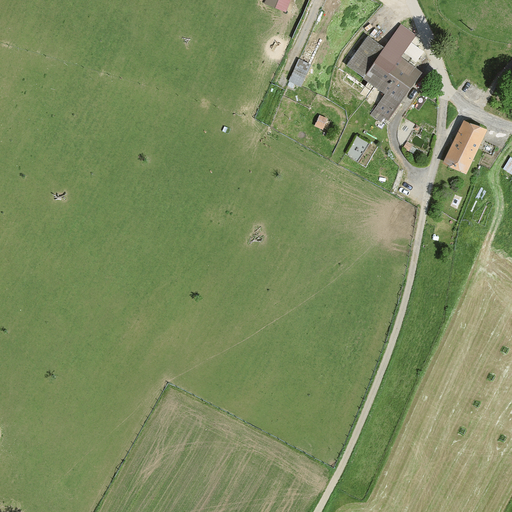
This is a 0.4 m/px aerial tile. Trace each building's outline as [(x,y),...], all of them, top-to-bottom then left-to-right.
[(289,0),(266,0),(266,3),(285,10),(289,0)] [(384,49),(368,37),(348,65),(387,93),(375,110),(378,112),(379,111),(389,118),(401,101),(399,100),(418,75),(419,76),(420,75),(406,64),(411,58),(416,61),(423,52),(410,42),(414,36),(400,26),(384,49)] [(310,65),(299,60),(290,80),(301,85),(310,65)] [(484,129),(465,123),(445,163),(465,171),(479,140),(480,140),(484,129)] [(511,157),(510,157),(503,168),(511,174),(511,157)]
